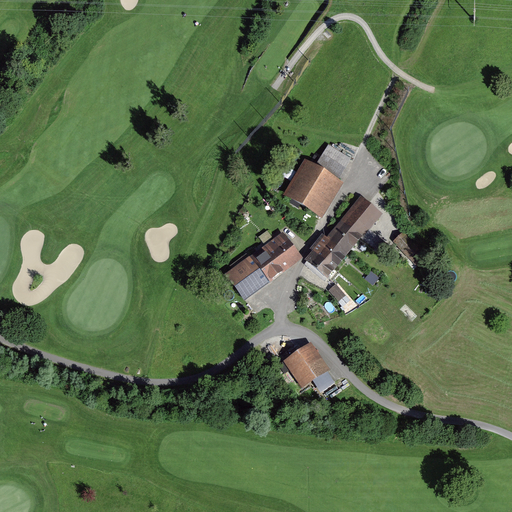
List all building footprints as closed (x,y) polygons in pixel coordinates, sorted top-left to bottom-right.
[(351,159),(329,146),(316,167),(338,180),(351,159)] [(323,218),(343,183),(338,180),(316,167),(304,161),(284,196),(323,218)] [(369,231),(382,214),(361,195),(305,263),(327,281),(363,238),(380,253),(386,244),(369,231)] [(260,235),(263,242),(273,238),(271,231),(260,235)] [(301,260),(283,234),(227,273),(245,299),(301,260)] [(404,234),(395,242),(409,259),(419,250),(404,234)] [(348,296),(337,284),(328,292),(339,304),(348,296)] [(328,371),(311,345),(285,362),(303,388),(328,371)]
